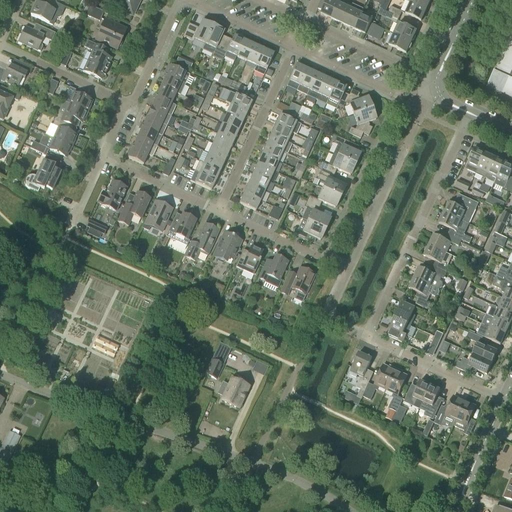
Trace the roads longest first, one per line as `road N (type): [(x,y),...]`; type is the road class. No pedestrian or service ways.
road 1 (residential): [(348,511),(253,460),(0,374)]
road 2 (residential): [(365,338),(469,113)]
road 3 (residential): [(431,90),(349,267)]
road 4 (residential): [(217,210),(290,48)]
road 5 (residential): [(290,48),(396,96),(431,90)]
road 6 (residential): [(504,399),(365,338)]
road 7 (residential): [(436,81),(303,19)]
road 8 (residential): [(0,45),(130,107)]
road 9 (residential): [(349,267),(217,210)]
road 10 (residential): [(217,210),(102,157)]
road 11 (tertiary): [(459,511),(504,399)]
